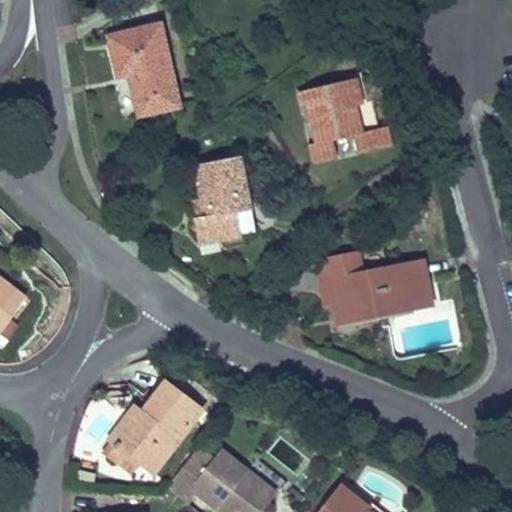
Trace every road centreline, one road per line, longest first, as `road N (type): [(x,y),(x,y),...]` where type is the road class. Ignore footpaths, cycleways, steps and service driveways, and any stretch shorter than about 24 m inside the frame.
road 1 (residential): [(465,41),(451,90),(453,118),(511,342)]
road 2 (residential): [(441,430),(174,309)]
road 3 (residential): [(28,188),(54,132),(46,42),(33,0)]
